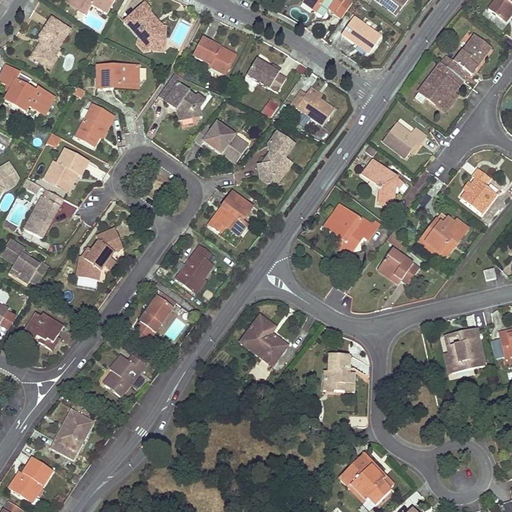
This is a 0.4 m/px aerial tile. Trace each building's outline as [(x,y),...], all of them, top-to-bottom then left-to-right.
[(65,0),(63,4),(86,17),(88,13),(70,3),(71,0),(65,0)] [(107,16),(115,0),(71,0),(70,3),(88,13),(92,6),(107,16)] [(351,5),(344,0),(301,0),(299,2),(322,19),(329,10),(334,14),(333,16),(340,21),(351,5)] [(375,0),(396,16),(408,0),(375,0)] [(511,0),(495,0),(488,9),(501,20),(509,9),(511,5),(511,0)] [(160,27),(156,28),(148,19),(149,15),(149,10),(144,4),(123,23),(137,38),(150,52),(165,52),(165,28),(160,27)] [(511,13),(511,5),(509,9),(501,20),(505,23),(511,13)] [(160,27),(149,15),(148,19),(156,28),(160,27)] [(50,19),(39,36),(44,39),(41,43),(40,44),(31,59),(44,67),(50,56),(54,58),(59,49),(57,48),(68,30),(50,19)] [(381,39),(353,19),(340,36),(369,56),(381,39)] [(446,68),(462,81),(464,82),(470,75),(471,75),(474,71),(491,49),(473,35),(453,62),(452,61),(446,68)] [(144,54),(150,52),(137,38),(135,44),(144,54)] [(225,76),(233,60),(218,51),(219,48),(202,39),(193,56),(209,66),(208,67),(225,76)] [(219,48),(218,51),(233,60),(235,57),(219,48)] [(50,56),(44,67),(50,70),(56,60),(54,58),(50,56)] [(446,56),(440,64),(446,68),(452,61),(446,56)] [(255,60),(244,78),(268,91),(269,90),(277,94),(285,80),(277,75),(278,74),(270,69),(255,60)] [(462,81),(446,68),(440,64),(414,98),(421,104),(426,98),(435,105),(436,104),(438,105),(440,103),(443,106),(450,96),(447,94),(449,91),(454,85),(457,87),(460,84),(462,81)] [(280,70),(272,65),(270,69),(278,74),(280,70)] [(135,88),(135,77),(135,67),(97,67),(97,91),(113,91),(113,88),(135,88)] [(113,88),(113,91),(138,91),(138,67),(135,67),(135,77),(135,88),(113,88)] [(19,76),(5,68),(0,76),(0,83),(12,89),(5,102),(24,112),(27,107),(43,115),(52,99),(36,90),(34,94),(15,84),(19,76)] [(189,112),(197,110),(204,102),(195,95),(193,97),(177,85),(182,79),(173,75),(157,98),(173,110),(174,109),(176,110),(175,112),(178,122),(191,119),(189,112)] [(452,94),(457,87),(454,85),(449,91),(447,94),(450,96),(443,106),(440,103),(438,105),(436,104),(435,105),(445,113),(457,97),(452,94)] [(322,97),(310,88),(308,91),(320,100),(322,97)] [(86,94),(77,89),(74,95),(83,100),(86,94)] [(305,95),(302,93),(300,96),(298,95),(290,105),(322,127),(334,110),(320,100),(308,91),(305,95)] [(272,117),(278,106),(267,101),(262,112),(272,117)] [(107,123),(108,124),(110,125),(113,118),(92,107),(75,139),(93,149),(99,138),(107,123)] [(189,112),(191,119),(199,117),(197,110),(189,112)] [(108,124),(107,123),(99,138),(102,140),(110,125),(108,124)] [(204,127),(194,142),(201,147),(204,143),(220,155),(222,153),(236,163),(248,147),(217,124),(211,132),(204,127)] [(421,143),(426,137),(415,128),(410,135),(396,124),(382,142),(405,159),(410,152),(412,149),(418,141),(421,143)] [(257,166),(259,179),(272,177),(278,182),(291,165),(283,159),(293,146),(276,133),(267,145),(269,160),(272,160),(272,164),(269,164),(257,166)] [(51,134),(46,143),(55,148),(60,139),(51,134)] [(421,143),(418,141),(412,149),(410,152),(414,154),(421,143)] [(70,189),(73,185),(75,180),(72,179),(74,174),(77,176),(80,178),(88,164),(64,150),(56,165),(53,163),(43,181),(55,187),(58,182),(70,189)] [(236,163),(222,153),(220,155),(235,166),(236,163)] [(394,206),(396,187),(398,189),(403,183),(373,160),(362,175),(378,188),(377,204),(394,206)] [(0,197),(1,195),(14,188),(18,180),(11,164),(0,171),(0,197)] [(478,170),(473,177),(476,179),(471,185),(468,189),(466,192),(461,198),(482,214),(497,195),(485,186),(490,179),(478,170)] [(468,189),(471,185),(468,183),(463,190),(466,192),(468,189)] [(53,218),(58,209),(62,200),(49,193),(44,202),(40,200),(23,230),(41,240),(50,223),(46,221),(48,216),(53,218)] [(242,222),(252,209),(233,194),(222,209),(225,212),(212,228),(221,235),(225,229),(238,238),(247,226),(242,222)] [(360,236),(362,238),(365,240),(370,235),(373,235),(376,230),(371,226),(362,219),(360,221),(339,206),(324,228),(334,235),(344,242),(340,247),(350,254),(359,241),(357,240),(360,236)] [(225,212),(222,209),(209,226),(212,228),(225,212)] [(440,223),(435,228),(432,225),(421,240),(441,255),(445,258),(467,230),(456,220),(453,223),(441,214),(436,220),(440,223)] [(375,221),(371,226),(376,230),(380,225),(375,221)] [(16,229),(4,223),(2,227),(14,233),(16,229)] [(91,251),(88,256),(104,268),(110,259),(113,254),(123,250),(119,240),(114,230),(96,237),(98,242),(91,251)] [(340,247),(344,242),(334,235),(340,247)] [(402,247),(390,238),(387,242),(398,251),(402,247)] [(438,258),(441,255),(421,240),(418,243),(438,258)] [(39,266),(21,254),(22,252),(24,250),(10,241),(0,255),(0,256),(13,265),(11,268),(18,273),(15,278),(27,285),(29,282),(36,286),(48,269),(40,264),(39,266)] [(206,262),(210,255),(199,247),(175,281),(191,293),(200,279),(203,281),(204,280),(213,267),(206,262)] [(88,249),(81,259),(85,260),(88,256),(91,251),(88,249)] [(392,250),(380,267),(399,280),(401,281),(407,286),(419,270),(392,250)] [(39,266),(40,264),(22,252),(21,254),(39,266)] [(78,258),(75,278),(94,281),(96,272),(100,273),(104,268),(88,256),(85,260),(81,259),(78,258)] [(115,264),(110,259),(104,268),(110,272),(115,264)] [(399,280),(380,267),(377,271),(398,285),(401,281),(399,280)] [(15,278),(18,273),(11,268),(8,273),(15,278)] [(496,279),(495,274),(494,268),(484,271),(486,281),(496,279)] [(200,279),(191,293),(195,296),(205,282),(204,280),(203,281),(200,279)] [(150,313),(148,314),(146,313),(136,328),(151,339),(172,310),(156,299),(147,311),(148,312),(150,313)] [(8,309),(1,306),(0,308),(0,323),(7,311),(8,309)] [(16,317),(7,311),(0,323),(0,324),(8,330),(16,317)] [(63,327),(43,314),(41,317),(35,314),(25,330),(36,337),(40,340),(38,343),(49,349),(56,337),(63,327)] [(273,336),(271,339),(269,338),(268,337),(271,334),(275,329),(259,317),(240,343),(272,367),(287,347),(273,336)] [(485,367),(476,329),(467,331),(468,339),(466,339),(464,340),(463,332),(456,334),(459,344),(446,346),(447,354),(452,374),(485,367)] [(34,340),(36,337),(25,330),(23,333),(34,340)] [(511,334),(508,335),(507,332),(499,334),(504,357),(507,357),(511,355),(511,334)] [(444,336),(446,346),(459,344),(456,334),(444,336)] [(52,351),(60,339),(56,337),(49,349),(52,351)] [(149,363),(136,352),(133,356),(146,366),(149,363)] [(115,375),(106,386),(120,398),(146,366),(133,356),(128,363),(121,357),(110,370),(113,373),(115,375)] [(347,370),(348,370),(349,357),(329,356),(329,373),(325,373),(324,392),(345,393),(345,385),(353,385),(353,374),(348,373),(346,373),(347,372),(347,370)] [(115,375),(113,373),(103,384),(106,386),(115,375)] [(55,441),(52,448),(73,459),(92,423),(71,412),(63,426),(68,429),(67,431),(65,430),(58,443),(55,441)] [(63,426),(55,441),(58,443),(65,430),(67,431),(68,429),(63,426)] [(347,428),(336,427),(336,436),(346,436),(347,428)] [(388,490),(392,486),(384,477),(381,480),(378,477),(368,467),(371,465),(362,455),(349,467),(359,477),(348,487),(364,502),(366,500),(373,508),(390,493),(388,490)] [(53,472),(32,459),(22,474),(24,476),(21,480),(17,477),(9,489),(29,502),(34,495),(37,496),(53,472)] [(384,477),(371,465),(368,467),(378,477),(381,480),(384,477)] [(349,467),(339,477),(348,487),(359,477),(349,467)] [(76,486),(81,479),(76,475),(71,483),(76,486)] [(32,504),(37,496),(34,495),(29,502),(32,504)] [(10,502),(3,511),(21,511),(23,510),(10,502)]
